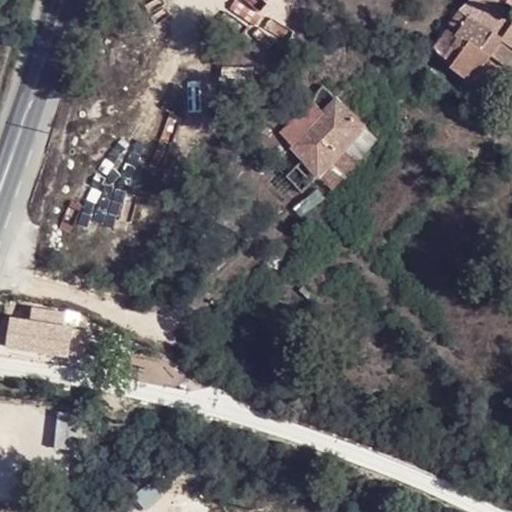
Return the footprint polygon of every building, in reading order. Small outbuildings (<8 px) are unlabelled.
[(469,0),(463,7),(432,49),(450,68),(449,71),(466,86),(491,60),(505,43),(497,35),(475,16),(490,0),(494,0),(498,3),(500,0),(469,0)] [(490,0),(475,16),(497,35),(511,17),(511,16),(498,3),(494,0),(490,0)] [(503,71),(511,59),(511,49),(505,43),(491,60),(503,71)] [(304,162),(321,178),(366,133),(323,89),(278,134),(304,162)] [(302,197),(321,178),(304,162),(285,179),(302,197)] [(24,322),(60,326),(62,313),(26,308),(24,322)] [(9,320),(6,347),(65,356),(65,353),(68,331),(70,327),(60,326),(24,322),(9,320)] [(65,353),(84,356),(87,335),(68,331),(65,353)]
